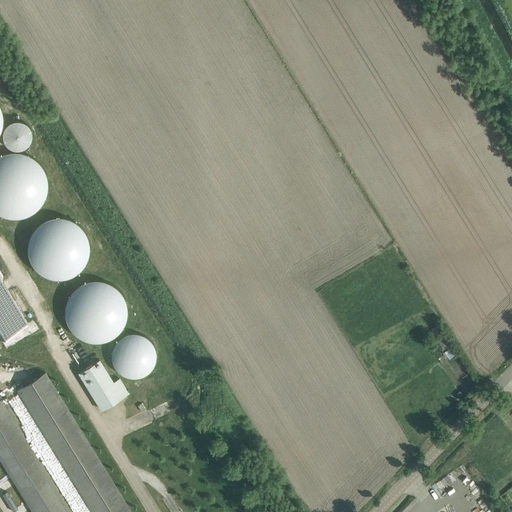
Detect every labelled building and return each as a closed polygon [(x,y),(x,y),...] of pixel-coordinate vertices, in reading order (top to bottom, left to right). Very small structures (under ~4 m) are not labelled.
[(45,181),(46,176),(32,154),(17,150),(4,150),(0,153),(0,213),(12,217),(24,216),(40,206),(45,188),(45,181)] [(66,275),(84,270),(86,243),(78,217),(55,216),(30,223),(28,249),(35,273),(66,275)] [(0,275),(0,340),(29,323),(0,275)] [(122,280),(67,281),(68,338),(123,337),(122,280)] [(78,372),(102,410),(128,393),(119,378),(113,382),(99,359),(78,372)] [(131,511),(45,372),(17,390),(93,511),(71,511),(1,399),(0,400),(0,459),(32,511),(131,511)] [(462,468),(439,482),(445,492),(468,478),(462,468)]
